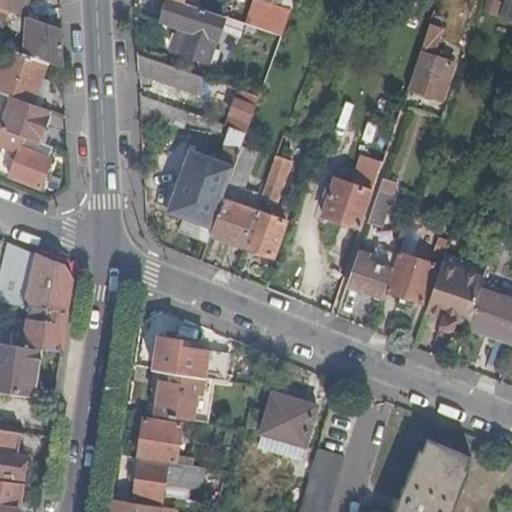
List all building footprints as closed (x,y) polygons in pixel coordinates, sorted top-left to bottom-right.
[(0,0),(0,6),(4,8),(23,15),(28,0),(0,0)] [(192,4),(179,0),(168,0),(162,19),(186,28),(178,51),(210,62),(226,16),(192,4)] [(283,36),(292,10),(262,0),(261,0),(258,9),(273,15),(267,30),(283,36)] [(262,0),(292,10),(295,0),(262,0)] [(511,19),(511,0),(506,0),(502,17),(511,19)] [(49,62),(64,68),(62,28),(27,16),(24,53),(49,62)] [(434,33),(428,30),(408,87),(444,99),(450,80),(446,79),(451,60),(432,53),(437,40),(432,38),(434,33)] [(0,91),(33,103),(49,62),(24,53),(5,47),(0,62),(0,91)] [(228,125),(247,132),(261,96),(138,53),(139,71),(206,94),(208,91),(236,102),(228,125)] [(140,88),(140,95),(146,97),(148,91),(140,88)] [(0,126),(25,136),(39,141),(51,110),(33,103),(0,91),(0,126)] [(140,95),(141,114),(184,129),(188,120),(222,132),(224,124),(146,97),(140,95)] [(224,124),(222,132),(245,140),(247,132),(228,125),(224,124)] [(25,136),(0,126),(0,145),(18,152),(25,136)] [(50,157),(53,147),(39,141),(25,136),(18,152),(10,176),(41,187),(52,158),(50,157)] [(208,242),(211,235),(224,198),(230,180),(242,146),(236,144),(235,149),(225,146),(220,162),(193,153),(179,192),(172,213),(183,217),(177,231),(208,242)] [(259,152),(242,146),(230,180),(246,186),(259,152)] [(286,161),(275,158),(261,198),(276,203),(286,176),(283,175),(285,169),(283,168),(286,161)] [(363,188),(372,191),(381,165),(373,161),(363,188)] [(322,214),(361,227),(372,191),(363,188),(334,178),(322,214)] [(397,183),(383,178),(379,190),(393,195),(397,183)] [(379,190),(367,222),(382,227),(393,195),(379,190)] [(211,235),(244,246),(256,209),(224,198),(211,235)] [(256,209),(244,246),(274,255),(286,220),(256,209)] [(448,239),(440,236),(431,260),(440,263),(448,239)] [(64,264),(7,241),(0,269),(0,301),(2,302),(30,305),(23,346),(41,348),(61,351),(72,277),(64,264)] [(346,285),(383,297),(386,290),(391,274),(398,253),(376,247),(371,262),(369,261),(373,249),(360,244),(346,285)] [(391,274),(386,290),(424,302),(436,265),(398,253),(391,274)] [(441,264),(425,312),(443,318),(441,326),(444,330),(449,332),(454,330),(457,322),(469,326),(469,325),(481,290),(484,278),(441,264)] [(469,325),(511,339),(511,300),(481,290),(469,325)] [(469,326),(468,329),(511,344),(511,339),(469,325),(469,326)] [(162,370),(205,376),(209,350),(182,346),(182,340),(159,336),(154,369),(162,370)] [(0,389),(34,395),(41,348),(23,346),(0,341),(0,389)] [(203,393),(205,376),(162,370),(155,414),(193,420),(197,392),(203,393)] [(306,445),(318,406),(274,392),(262,433),(306,445)] [(146,418),(139,457),(168,462),(172,462),(176,463),(186,465),(193,466),(194,458),(177,455),(180,436),(180,431),(182,424),(146,418)] [(19,453),(22,431),(0,427),(0,473),(24,477),(28,455),(19,453)] [(466,468),(471,456),(426,438),(421,450),(419,449),(393,511),(452,511),(469,470),(466,468)] [(327,511),(345,455),(319,447),(299,511),(327,511)] [(168,462),(139,457),(136,475),(136,481),(133,498),(162,502),(166,472),(168,462)] [(186,465),(176,463),(172,462),(170,473),(184,475),(186,465)] [(0,511),(18,511),(23,482),(0,478),(0,511)] [(174,508),(115,498),(112,511),(179,511),(180,509),(179,508),(174,508)]
